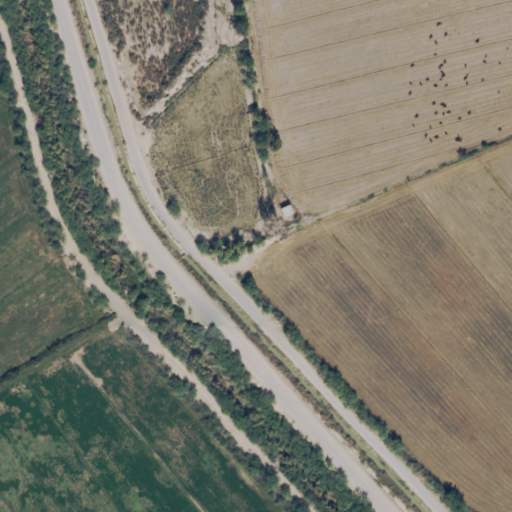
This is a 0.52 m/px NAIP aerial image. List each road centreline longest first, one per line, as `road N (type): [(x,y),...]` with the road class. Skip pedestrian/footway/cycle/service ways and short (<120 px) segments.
road 1 (residential): [(433,511),(177,233),(135,155),(87,0)]
road 2 (residential): [(386,511),(128,210),(109,174),(56,0)]
road 3 (residential): [(310,511),(96,284),(70,245),(52,210),(0,25)]
